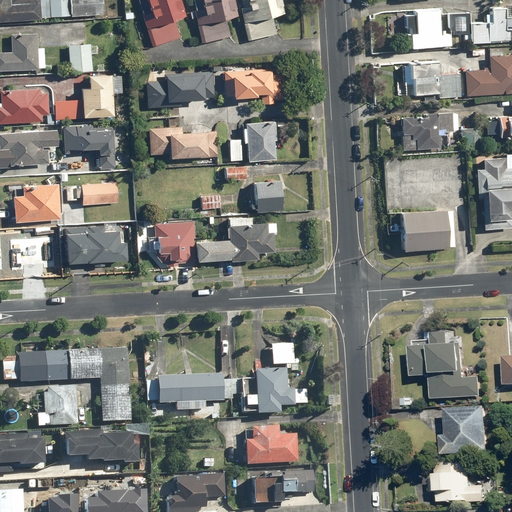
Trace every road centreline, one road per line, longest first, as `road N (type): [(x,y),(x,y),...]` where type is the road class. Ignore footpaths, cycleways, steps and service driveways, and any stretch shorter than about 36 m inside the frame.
road 1 (residential): [(0,313),(351,292)]
road 2 (residential): [(335,0),(351,292)]
road 3 (residential): [(351,292),(365,511)]
road 4 (residential): [(351,292),(511,282)]
